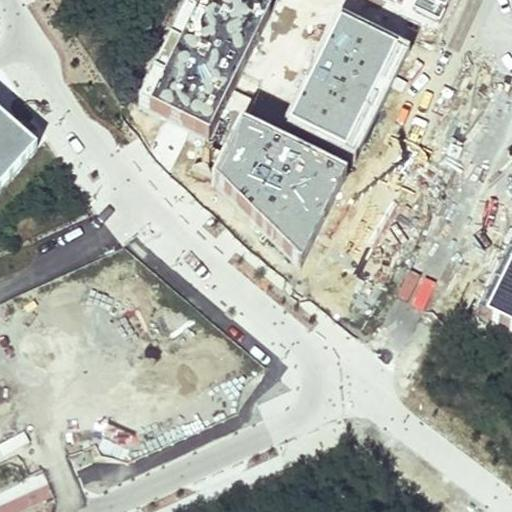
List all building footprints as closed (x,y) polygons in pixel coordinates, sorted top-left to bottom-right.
[(275,0),(194,0),(141,106),(205,139),(275,0)] [(450,0),(399,0),(442,19),(450,0)] [(337,25),(286,127),(354,163),(406,58),(337,25)] [(0,192),(37,150),(0,117),(0,192)] [(347,177),(239,127),(212,184),(303,273),(347,177)] [(511,277),(489,324),(511,335),(511,277)]
